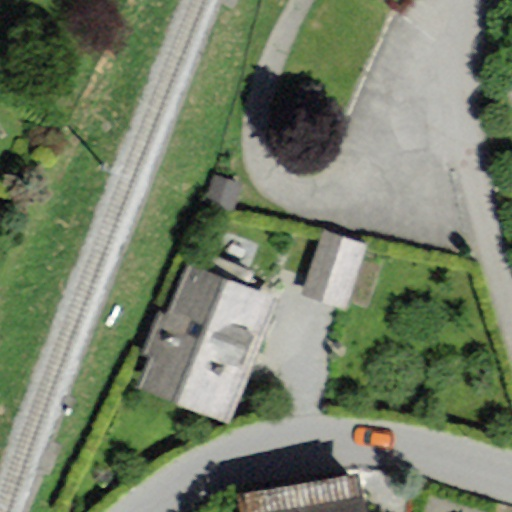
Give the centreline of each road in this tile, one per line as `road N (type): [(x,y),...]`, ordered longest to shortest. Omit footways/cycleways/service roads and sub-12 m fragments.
road 1 (residential): [(511,472),(377,440),(321,439),(220,463),(136,511)]
road 2 (residential): [(511,319),(452,169),(444,103),(452,45),(471,0)]
